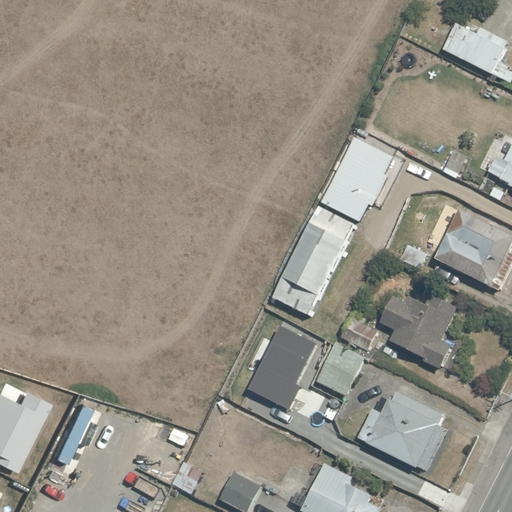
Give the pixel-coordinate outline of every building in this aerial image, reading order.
[(510,44),(461,19),(445,51),(510,84),(511,79),(511,67),(501,62),(510,44)] [(511,144),(511,135),(504,132),(494,152),(506,157),(511,144)] [(511,164),(495,156),(485,174),(511,187),(511,164)] [(307,327),(322,299),(359,227),(322,208),(285,281),(271,309),(307,327)] [(511,236),(464,213),(455,232),(440,225),(432,242),(446,249),(440,262),(501,293),(511,271),(511,236)] [(459,310),(421,291),(395,345),(445,369),(456,345),(444,340),(459,310)] [(364,364),(336,352),(321,385),(349,398),(364,364)] [(276,383),(244,367),(235,384),(268,399),(276,383)] [(359,440),(426,474),(453,420),(432,409),(398,392),(386,418),(373,412),(359,440)] [(205,511),(209,504),(193,496),(205,472),(185,462),(175,481),(164,504),(179,511),(205,511)] [(354,478),(329,465),(305,511),(382,511),(386,504),(350,486),(354,478)] [(250,511),(263,488),(238,475),(223,502),(241,511),(250,511)]
